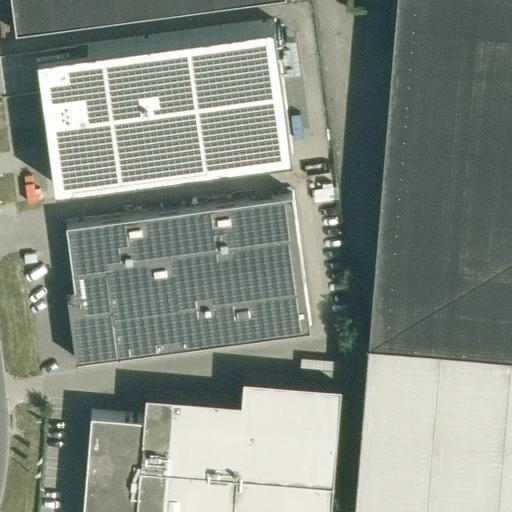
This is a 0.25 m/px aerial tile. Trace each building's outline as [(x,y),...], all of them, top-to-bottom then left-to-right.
[(12,0),(16,28),(151,10),(149,0),(12,0)] [(149,0),(151,10),(228,0),(149,0)] [(511,511),(511,0),(396,0),(369,335),(355,511),(511,511)] [(367,7),(363,50),(386,52),(389,9),(367,7)] [(38,51),(43,92),(56,184),(292,153),(274,19),(77,46),(38,51)] [(71,306),(69,306),(76,358),(311,326),(293,189),(66,220),(75,288),(76,288),(78,307),(71,308),(71,306)] [(342,360),(302,357),(300,377),(340,380),(342,360)] [(91,409),(91,411),(96,411),(92,462),(87,462),(86,477),(91,478),(88,511),(330,511),(341,381),(244,373),(242,397),(146,390),(144,413),(91,409)]
